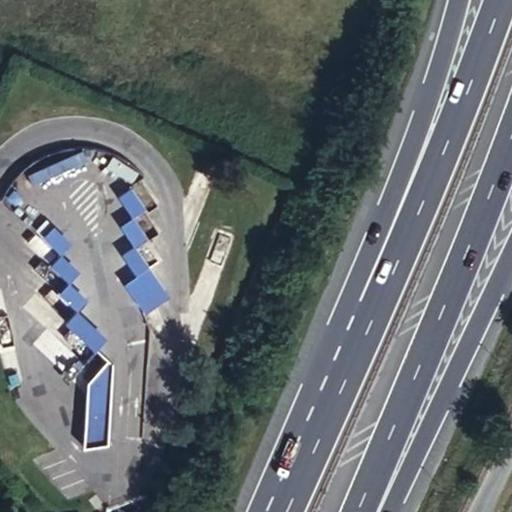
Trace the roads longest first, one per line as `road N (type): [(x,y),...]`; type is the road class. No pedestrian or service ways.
road 1 (trunk): [(364,511),(511,152)]
road 2 (trunk): [(503,0),(385,293)]
road 3 (trunk): [(461,0),(385,293)]
road 4 (trunk): [(373,511),(511,253)]
road 5 (trunk): [(385,293),(289,511)]
